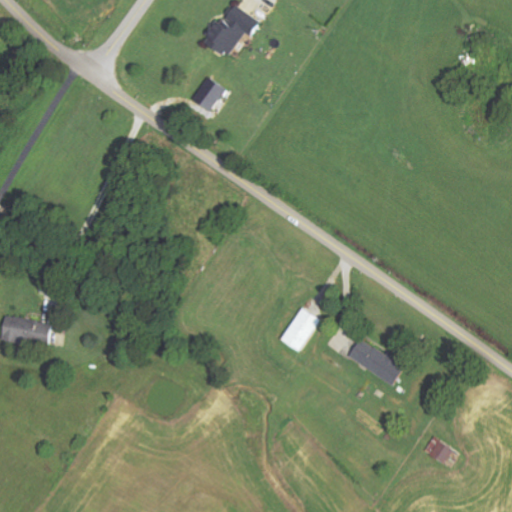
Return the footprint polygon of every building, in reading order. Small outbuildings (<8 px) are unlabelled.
[(251,33),(258,37),(267,23),(242,6),(230,23),(226,20),(211,42),(235,58),(251,33)] [(231,90),(215,78),(199,100),(215,112),(231,90)] [(325,318),(306,308),(289,343),(309,353),(325,318)] [(53,347),(55,324),(10,320),(8,343),(53,347)] [(356,357),(399,387),(411,369),(368,339),(356,357)] [(451,465),(461,451),(441,437),(431,451),(451,465)]
